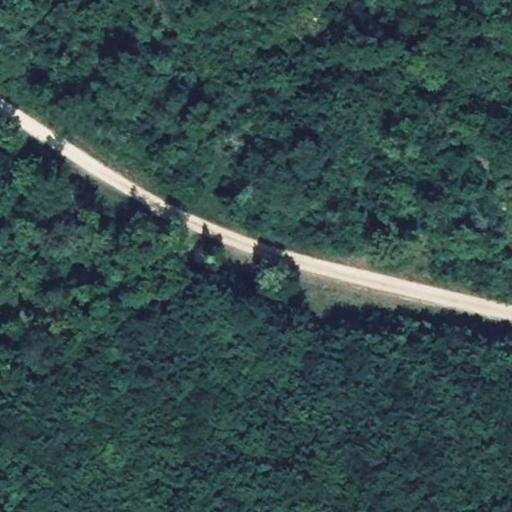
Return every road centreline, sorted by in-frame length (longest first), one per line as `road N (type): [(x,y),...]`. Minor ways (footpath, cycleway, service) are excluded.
road 1 (track): [(511,311),(433,296),(209,229),(0,108)]
road 2 (track): [(0,383),(264,245)]
